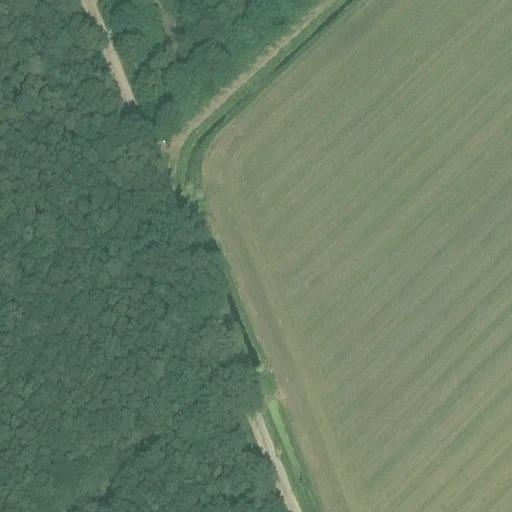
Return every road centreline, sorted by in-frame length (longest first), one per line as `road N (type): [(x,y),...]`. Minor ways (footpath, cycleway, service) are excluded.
road 1 (track): [(153,158),(292,511)]
road 2 (track): [(89,0),(153,158)]
